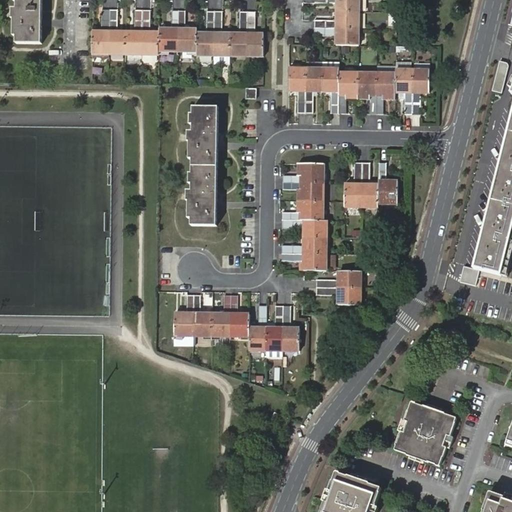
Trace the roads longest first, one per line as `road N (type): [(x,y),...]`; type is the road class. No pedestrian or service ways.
road 1 (residential): [(283,511),(312,445),(419,295),(460,141)]
road 2 (residential): [(460,141),(277,139),(268,157),(261,274),(220,280),(195,270)]
road 3 (residential): [(460,141),(493,0)]
road 4 (residential): [(457,511),(498,395),(511,399)]
